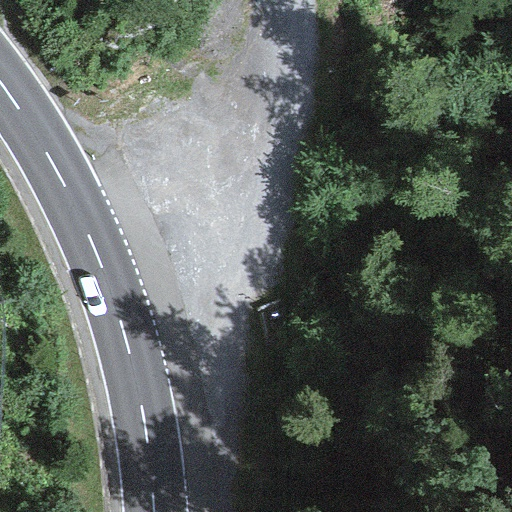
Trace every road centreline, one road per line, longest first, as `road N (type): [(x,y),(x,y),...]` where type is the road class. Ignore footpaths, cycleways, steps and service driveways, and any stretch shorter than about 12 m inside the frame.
road 1 (primary): [(153,511),(142,406),(102,268),(64,184),(0,85)]
road 2 (track): [(102,268),(214,187),(251,138),(272,84),(278,0)]
